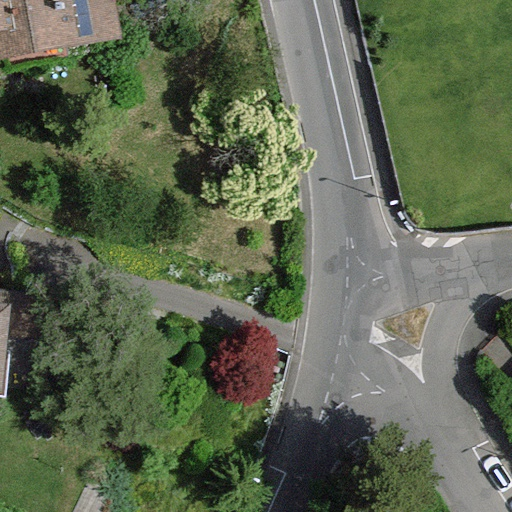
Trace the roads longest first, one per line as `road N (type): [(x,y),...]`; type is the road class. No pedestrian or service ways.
road 1 (residential): [(294,0),(337,178),(346,268)]
road 2 (residential): [(329,375),(485,511)]
road 3 (residential): [(511,263),(346,268)]
road 4 (residential): [(329,375),(285,511)]
